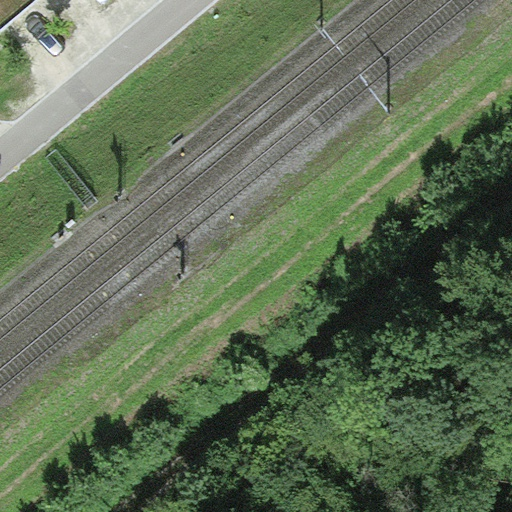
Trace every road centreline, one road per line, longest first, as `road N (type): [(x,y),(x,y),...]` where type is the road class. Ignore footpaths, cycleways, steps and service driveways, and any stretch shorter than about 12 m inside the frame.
road 1 (track): [(168,511),(511,230)]
road 2 (residential): [(0,132),(173,0)]
